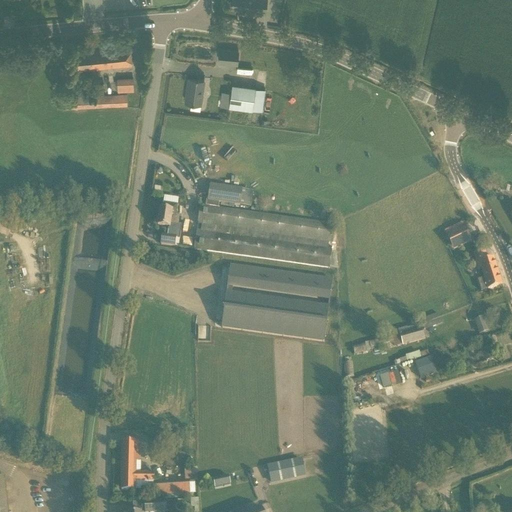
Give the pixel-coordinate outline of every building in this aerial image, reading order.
[(265,12),(266,0),(232,0),(231,8),(265,12)] [(78,69),(92,68),(132,63),(130,45),(90,49),(90,51),(76,53),(78,69)] [(238,51),(220,50),(219,63),(237,64),(238,51)] [(60,68),(62,82),(71,80),(69,66),(60,68)] [(133,79),(117,79),(118,92),(134,91),(133,79)] [(189,79),(186,104),(202,106),(205,82),(189,79)] [(262,111),(265,89),(233,85),(230,107),(262,111)] [(65,97),(65,107),(127,104),(127,94),(65,97)] [(250,208),(253,192),(210,185),(208,200),(208,201),(206,201),(206,206),(218,208),(219,203),(250,208)] [(158,226),(169,228),(169,230),(168,230),(167,236),(162,235),(161,245),(175,247),(177,238),(179,239),(181,226),(178,225),(179,220),(179,217),(176,216),(178,206),(177,206),(178,199),(164,197),(163,204),(163,203),(162,209),(160,209),(158,221),(158,226)] [(446,235),(451,246),(469,237),(464,226),(446,235)] [(488,290),(502,286),(494,258),(480,263),(484,278),(478,280),(482,292),(488,290)] [(230,265),(222,328),(324,342),(329,307),(232,294),(233,288),(329,302),(332,279),(230,265)] [(437,314),(422,319),(424,323),(439,318),(437,314)] [(482,318),(474,321),(479,335),(487,332),(482,318)] [(399,335),(402,346),(425,340),(421,325),(407,328),(407,327),(398,330),(399,335)] [(373,349),(371,343),(353,349),(355,355),(373,349)] [(491,349),(482,352),(485,362),(494,358),(491,349)] [(428,351),(405,356),(407,361),(429,356),(428,351)] [(441,361),(443,369),(460,363),(458,355),(441,361)] [(430,358),(415,363),(421,379),(436,373),(430,358)] [(354,362),(345,363),(345,378),(354,378),(354,362)] [(394,373),(381,376),(384,388),(397,385),(394,373)] [(162,441),(155,444),(158,451),(165,449),(162,441)] [(136,490),(136,483),(154,483),(154,475),(154,474),(150,474),(140,474),(138,474),(137,474),(137,462),(139,462),(139,443),(122,442),(121,490),(136,490)] [(302,459),(267,466),(271,485),(306,478),(302,459)] [(228,476),(212,479),(214,488),(230,485),(228,476)] [(0,511),(8,511),(5,478),(0,478),(0,511)] [(154,484),(154,491),(154,499),(160,499),(160,496),(165,496),(193,494),(196,494),(195,483),(195,481),(189,481),(189,482),(184,482),(178,482),(154,484)] [(199,508),(199,498),(190,499),(191,509),(194,508),(199,508)] [(149,501),(145,502),(145,503),(135,503),(132,503),(132,511),(166,511),(165,500),(154,501),(149,501)]
